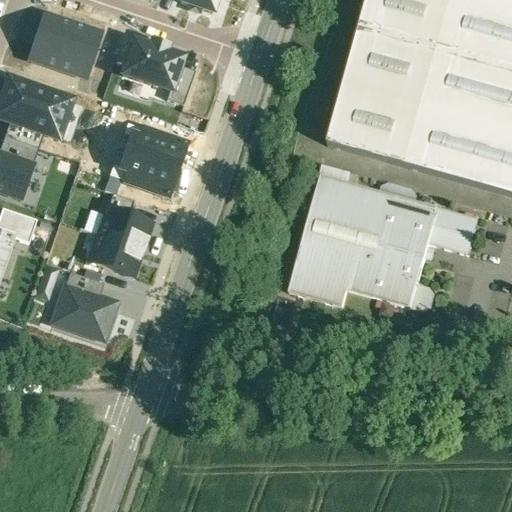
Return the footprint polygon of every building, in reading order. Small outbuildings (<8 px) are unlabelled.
[(178,0),(177,7),(214,19),(219,0),(178,0)] [(511,0),(369,0),(328,149),(511,199),(511,0)] [(39,19),(24,63),(87,85),(102,41),(39,19)] [(134,46),(123,77),(170,93),(171,94),(179,69),(182,62),(165,56),(165,54),(151,49),(150,51),(134,46)] [(194,74),(179,69),(171,94),(170,93),(166,103),(183,108),(194,74)] [(44,135),(58,140),(71,103),(8,81),(0,104),(0,119),(10,123),(44,135)] [(44,135),(10,123),(4,140),(38,152),(44,135)] [(4,140),(0,151),(0,155),(33,166),(38,152),(4,140)] [(0,199),(21,206),(35,167),(33,166),(0,155),(0,199)] [(439,212),(321,180),(289,295),(343,310),(348,293),(412,311),(418,289),(430,248),(439,212)] [(107,211),(129,219),(134,204),(112,197),(107,211)] [(89,266),(133,281),(151,226),(129,219),(107,211),(89,266)] [(2,212),(0,218),(0,234),(15,240),(14,243),(28,247),(36,223),(2,212)] [(479,223),(439,212),(430,248),(469,258),(479,223)] [(0,284),(14,243),(15,240),(0,234),(0,284)] [(70,275),(65,289),(99,300),(104,287),(70,275)] [(65,289),(52,327),(103,344),(116,306),(99,300),(65,289)] [(430,292),(418,289),(412,311),(424,314),(431,310),(434,299),(430,292)]
